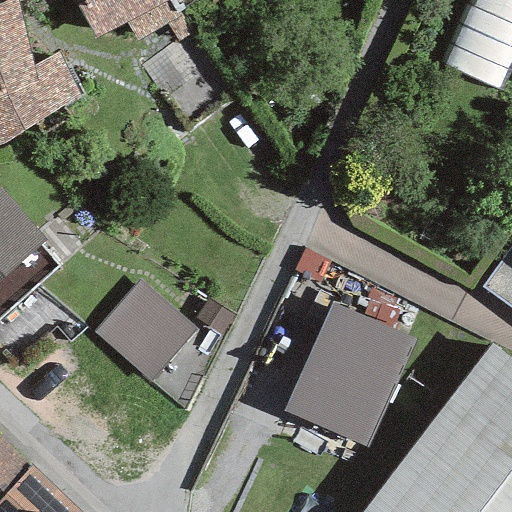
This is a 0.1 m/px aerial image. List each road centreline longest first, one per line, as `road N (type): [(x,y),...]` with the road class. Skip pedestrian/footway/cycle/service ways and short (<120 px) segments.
road 1 (residential): [(152,511),(239,344),(392,0)]
road 2 (residential): [(116,511),(0,407)]
